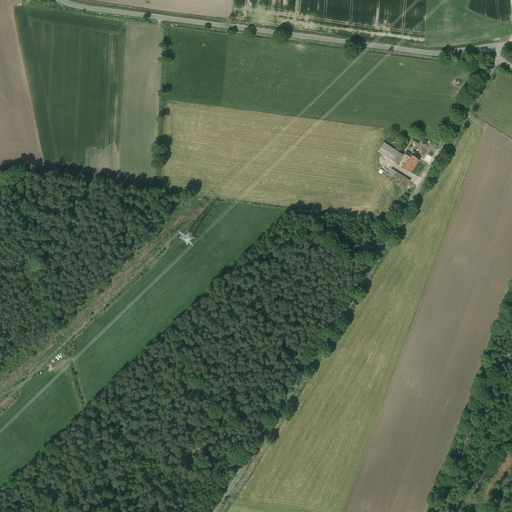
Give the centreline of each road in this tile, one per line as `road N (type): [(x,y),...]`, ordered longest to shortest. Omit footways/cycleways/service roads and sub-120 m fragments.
road 1 (unclassified): [(215,511),(507,45)]
road 2 (unclassified): [(58,0),(420,53),(507,45)]
